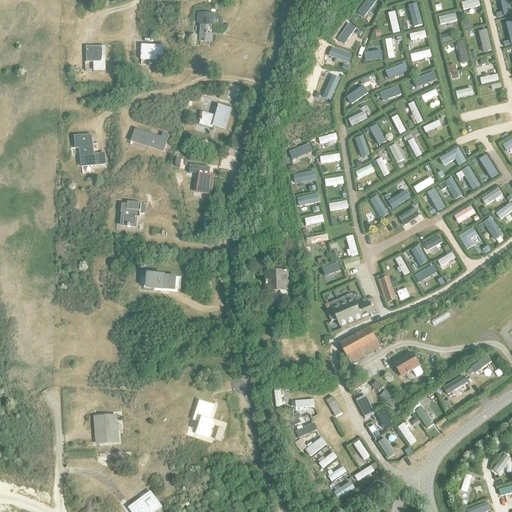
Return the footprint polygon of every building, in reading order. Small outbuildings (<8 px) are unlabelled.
[(375,0),(367,0),(359,12),(364,16),(375,0)] [(478,1),(461,5),(463,12),(479,8),(478,1)] [(213,25),(213,17),(212,17),(212,14),(198,14),(197,23),(200,23),(199,41),(212,42),(212,35),(206,35),(206,25),(213,25)] [(399,34),(395,14),(388,16),(392,35),(399,34)] [(414,15),(408,16),(412,30),(418,28),(414,15)] [(455,16),(438,20),(440,27),(457,23),(455,16)] [(351,27),(338,42),(343,46),(356,31),(351,27)] [(492,53),(487,32),(478,34),(483,55),(492,53)] [(425,33),(409,37),(411,43),(426,39),(425,33)] [(449,35),(441,37),(443,44),(451,42),(449,35)] [(385,42),(388,61),(394,60),(391,41),(385,42)] [(469,65),(464,43),(457,44),(462,66),(469,65)] [(141,60),(156,61),(156,55),(162,56),(163,47),(142,46),(141,60)] [(104,48),(86,48),(87,62),(93,62),(93,70),(105,69),(104,57),(104,48)] [(340,53),(334,51),(329,67),(335,69),(340,53)] [(430,52),(410,57),(411,64),(431,60),(430,52)] [(455,66),(448,68),(450,74),(457,73),(455,66)] [(406,72),(391,78),(394,85),(409,78),(406,72)] [(332,79),(326,77),(321,93),(327,95),(332,79)] [(480,81),(481,87),(499,83),(497,77),(480,81)] [(436,78),(421,83),(423,89),(438,84),(436,78)] [(361,91),(345,102),(349,108),(365,98),(361,91)] [(456,94),(457,102),(473,98),(472,91),(456,94)] [(386,92),(374,98),(377,104),(389,97),(386,92)] [(435,92),(421,99),(424,105),(438,98),(435,92)] [(413,104),(408,107),(417,126),(422,124),(413,104)] [(202,113),(199,126),(212,129),(213,127),(225,131),(230,109),(218,106),(215,117),(202,113)] [(363,114),(348,122),(351,128),(367,121),(363,114)] [(405,134),(397,118),(391,121),(399,137),(405,134)] [(439,123),(423,130),(425,135),(441,128),(439,123)] [(386,143),(377,128),(372,131),(381,146),(386,143)] [(147,147),(163,153),(168,136),(163,134),(161,138),(135,130),(132,140),(138,142),(139,141),(148,144),(147,147)] [(74,138),(75,149),(79,149),(81,167),(98,165),(97,154),(93,154),(91,136),(82,137),(74,138)] [(336,136),(318,140),(320,146),(337,142),(336,136)] [(369,157),(363,140),(356,142),(363,159),(369,157)] [(413,141),(407,144),(416,160),(422,157),(413,141)] [(309,146),(290,154),(293,160),(312,153),(309,146)] [(403,162),(395,147),(388,150),(396,166),(403,162)] [(339,156),(320,159),(320,166),(340,163),(339,156)] [(449,161),(446,156),(435,164),(438,169),(449,161)] [(498,177),(486,159),(481,162),(493,181),(498,177)] [(382,160),(376,163),(384,179),(389,176),(382,160)] [(190,165),(189,173),(199,175),(197,193),(212,195),(214,177),(209,176),(210,168),(190,165)] [(355,175),(358,182),(374,174),(371,167),(355,175)] [(473,177),(470,172),(460,179),(463,184),(473,177)] [(314,174),(296,177),(297,183),(316,179),(314,174)] [(342,180),(324,182),(325,189),(343,186),(342,180)] [(430,180),(413,190),(417,196),(434,186),(430,180)] [(412,198),(403,184),(398,187),(406,201),(412,198)] [(453,184),(441,191),(444,197),(457,190),(453,184)] [(502,197),(498,190),(481,201),(485,208),(502,197)] [(435,194),(421,203),(424,208),(438,199),(435,194)] [(318,204),(317,197),(301,200),(302,206),(318,204)] [(386,214),(376,198),(370,202),(379,218),(386,214)] [(123,213),(122,225),(127,226),(127,228),(129,228),(129,226),(134,226),(135,218),(139,218),(140,214),(145,215),(146,207),(141,206),(141,203),(127,202),(127,205),(121,204),(121,213),(123,213)] [(347,204),(328,207),(329,214),(348,211),(347,204)] [(511,208),(510,205),(496,216),(500,222),(511,213),(511,208)] [(486,208),(480,211),(484,217),(489,213),(486,208)] [(415,209),(399,219),(404,227),(420,216),(415,209)] [(448,220),(454,229),(467,220),(461,212),(448,220)] [(322,218),(304,221),(306,228),(323,224),(322,218)] [(491,219),(478,228),(481,233),(494,224),(491,219)] [(473,230),(458,239),(467,254),(475,249),(470,242),(478,238),(473,230)] [(327,237),(306,241),(307,248),(329,244),(327,237)] [(353,238),(346,240),(351,259),(358,257),(353,238)] [(439,239),(424,247),(428,253),(442,246),(439,239)] [(428,264),(419,249),(413,252),(423,267),(428,264)] [(455,261),(452,255),(437,263),(441,269),(455,261)] [(343,262),(346,271),(353,269),(352,266),(359,264),(356,257),(343,262)] [(409,276),(400,259),(394,263),(404,279),(409,276)] [(266,282),(266,286),(267,286),(267,292),(280,291),(280,298),(286,298),(287,301),(296,301),(295,291),(287,291),(286,267),(271,267),(272,273),(267,273),(267,282),(266,282)] [(432,268),(414,278),(417,285),(436,274),(432,268)] [(146,288),(180,291),(181,279),(147,276),(146,288)] [(389,278),(380,280),(388,304),(396,301),(389,278)] [(362,318),(374,313),(370,303),(358,308),(352,294),(325,306),(331,322),(337,320),(340,327),(362,318)] [(343,351),(350,364),(381,348),(372,332),(370,328),(339,344),(343,351)] [(394,364),(401,377),(419,367),(412,354),(394,364)] [(488,356),(472,368),(477,374),(492,362),(488,356)] [(499,370),(494,373),(498,378),(502,375),(499,370)] [(351,387),(354,392),(365,385),(361,380),(351,387)] [(372,387),(378,393),(383,388),(376,382),(372,387)] [(463,382),(447,391),(451,398),(467,389),(463,382)] [(280,392),(274,393),(276,408),(282,408),(280,392)] [(356,401),(365,419),(374,415),(365,397),(356,401)] [(336,418),(342,414),(333,398),(326,401),(336,418)] [(390,399),(386,404),(393,409),(396,404),(390,399)] [(198,401),(192,421),(198,423),(195,433),(207,436),(212,421),(209,420),(213,406),(198,401)] [(314,403),(295,403),(295,411),(314,410),(314,403)] [(433,424),(421,406),(415,410),(427,428),(433,424)] [(392,429),(381,413),(376,416),(381,424),(378,426),(381,430),(384,429),(387,433),(392,429)] [(95,418),(97,440),(97,446),(119,444),(118,432),(121,432),(120,425),(115,426),(115,417),(95,418)] [(417,420),(412,424),(415,428),(421,425),(417,420)] [(298,441),(317,434),(314,426),(302,431),(301,428),(296,430),(297,433),(295,434),(298,441)] [(374,426),(369,429),(374,439),(380,436),(374,426)] [(404,426),(397,430),(410,449),(416,444),(404,426)] [(382,439),(377,443),(386,457),(391,453),(382,439)] [(321,441),(305,453),(310,460),(327,448),(321,441)] [(359,443),(353,447),(363,463),(369,459),(359,443)] [(409,448),(404,452),(408,457),(413,453),(409,448)] [(322,471),(337,460),(333,455),(318,466),(322,471)] [(510,461),(504,457),(492,473),(499,477),(510,461)] [(376,463),(371,466),(374,471),(379,468),(376,463)] [(331,484),(346,475),(343,470),(328,479),(331,484)] [(369,470),(355,479),(358,484),(368,477),(370,480),(373,478),(371,475),(373,475),(369,470)] [(471,479),(465,477),(460,494),(466,495),(471,479)] [(337,500),(350,492),(346,485),(333,493),(337,500)] [(511,488),(498,493),(500,500),(511,496),(511,488)] [(131,509),(133,511),(151,511),(159,507),(150,495),(131,509)]
